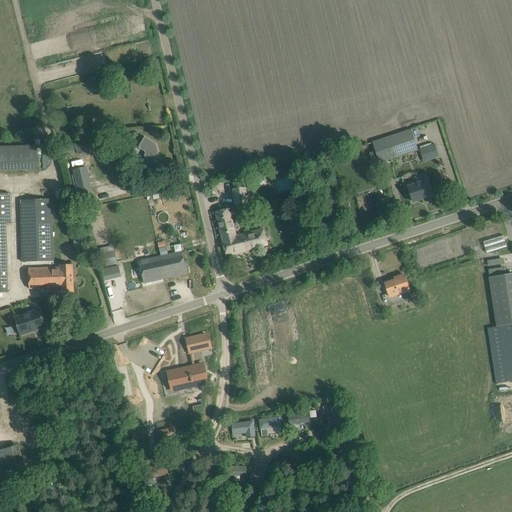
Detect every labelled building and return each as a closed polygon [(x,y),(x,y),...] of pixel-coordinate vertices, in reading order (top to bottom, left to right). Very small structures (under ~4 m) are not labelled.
[(114,85),(115,91),(127,87),(126,82),(114,85)] [(411,131),(373,143),(379,164),(418,153),(411,131)] [(161,164),(156,144),(145,137),(138,148),(145,152),(145,155),(144,155),(145,159),(146,158),(147,163),(144,169),(155,175),(161,164)] [(441,157),(437,142),(421,146),(425,161),(441,157)] [(42,145),(2,146),(3,171),(43,169),(42,145)] [(86,167),(74,170),(80,199),(92,196),(86,167)] [(413,202),(432,196),(429,186),(425,174),(416,177),(418,184),(407,187),(410,192),(413,202)] [(289,181),(289,180),(277,181),(278,189),(295,187),(295,180),(289,181)] [(234,189),(231,189),(234,206),(247,204),(245,187),(234,189)] [(10,193),(0,193),(0,292),(7,292),(7,224),(11,224),(10,193)] [(54,261),(52,199),(19,200),(22,262),(54,261)] [(222,240),(226,256),(267,245),(263,229),(236,236),(229,209),(215,213),(222,240)] [(509,247),(506,235),(484,241),(487,252),(509,247)] [(102,269),(116,266),(114,252),(100,255),(102,269)] [(149,259),(139,261),(140,261),(145,284),(155,281),(187,274),(182,252),(172,254),(160,257),(149,259)] [(28,269),(29,289),(61,288),(61,296),(74,296),(73,266),(59,266),(59,268),(28,269)] [(116,266),(102,269),(104,280),(120,276),(118,266),(116,266)] [(511,273),(488,278),(497,327),(487,329),(496,383),(511,380),(511,273)] [(396,280),(385,284),(390,297),(404,293),(407,301),(412,299),(409,291),(404,275),(396,278),(396,280)] [(40,310),(15,318),(20,335),(45,327),(40,310)] [(208,336),(187,341),(190,352),(211,347),(208,336)] [(204,365),(168,373),(172,390),(207,382),(204,365)] [(338,424),(344,422),(340,405),(331,407),(334,417),(328,418),(330,426),(338,424)] [(234,423),(236,435),(247,434),(248,438),(257,437),(255,420),(234,423)] [(340,442),(333,470),(354,476),(356,469),(346,466),(343,460),(347,443),(340,442)] [(0,472),(23,466),(17,446),(0,450),(0,472)]
